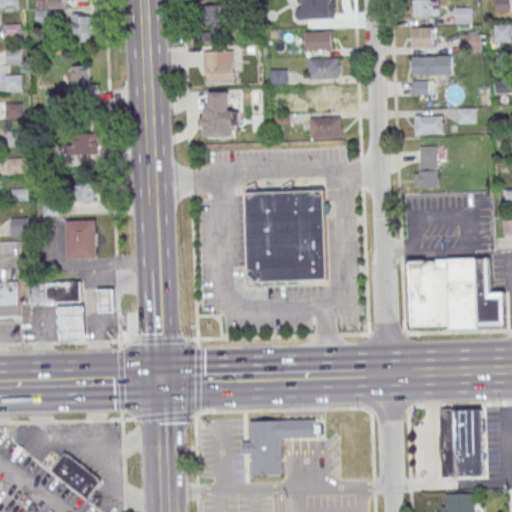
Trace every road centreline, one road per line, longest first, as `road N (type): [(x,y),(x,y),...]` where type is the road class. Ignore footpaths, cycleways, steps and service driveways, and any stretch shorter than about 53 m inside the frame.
road 1 (residential): [(391,511),(378,170)]
road 2 (residential): [(378,170),(371,0)]
road 3 (secondary): [(149,147),(142,0)]
road 4 (secondary): [(163,511),(159,380)]
road 5 (secondary): [(159,380),(153,253)]
road 6 (primary): [(511,369),(387,373)]
